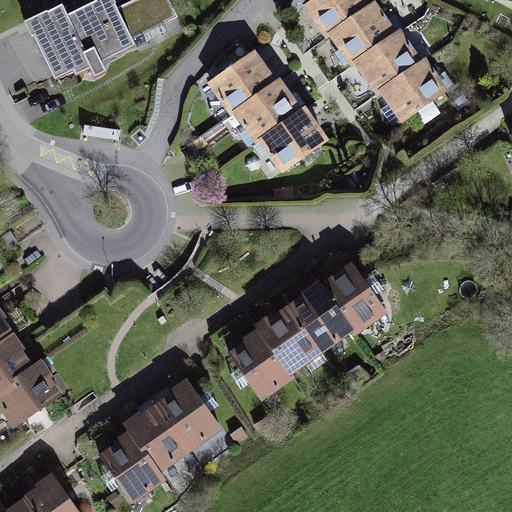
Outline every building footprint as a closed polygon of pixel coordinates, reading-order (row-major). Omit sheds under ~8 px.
[(61,0),(56,0),(21,18),(51,77),(70,68),(74,75),(182,21),(171,0),(154,0),(121,17),(112,0),(96,0),(68,14),(61,0)] [(377,0),(317,0),(310,6),(402,128),(448,93),(377,0)] [(257,53),(213,87),(283,177),(327,143),(257,53)] [(353,267),(232,352),(267,402),(389,317),(353,267)] [(0,307),(0,406),(14,430),(66,399),(45,363),(36,368),(0,307)] [(191,388),(100,454),(136,504),(227,438),(191,388)] [(76,511),(50,479),(8,511),(76,511)]
